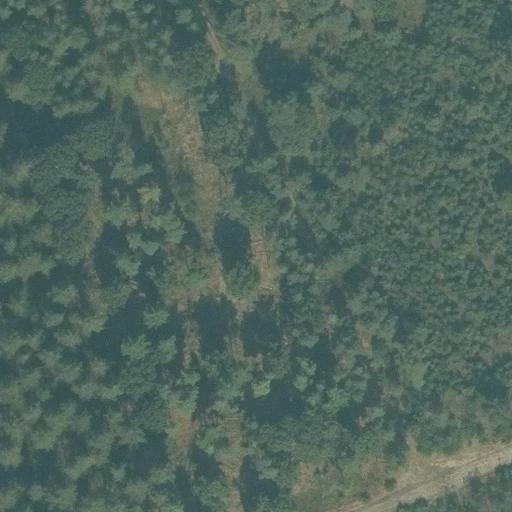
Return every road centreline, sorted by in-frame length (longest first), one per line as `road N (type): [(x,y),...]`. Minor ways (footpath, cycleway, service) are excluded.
road 1 (track): [(424,487),(196,0)]
road 2 (track): [(0,172),(232,71)]
road 3 (track): [(368,511),(511,452)]
